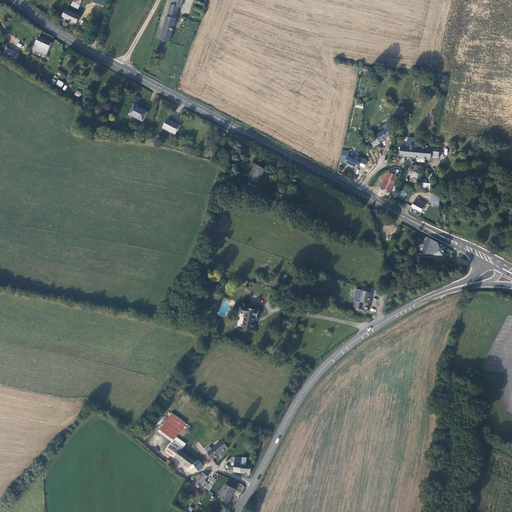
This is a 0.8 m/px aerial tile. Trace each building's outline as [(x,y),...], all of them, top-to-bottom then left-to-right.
[(78,9),(82,0),(81,0),(73,0),(72,2),(71,5),(78,9)] [(171,0),(167,15),(160,39),(162,40),(161,42),(164,43),(164,41),(169,42),(178,7),(181,7),(182,0),(171,0)] [(79,16),(66,10),(63,17),(76,24),(79,16)] [(51,44),(39,37),(33,50),(46,56),(51,44)] [(18,55),(9,49),(4,56),(13,62),(18,55)] [(58,80),(56,84),(61,88),(64,83),(58,80)] [(148,112),(134,105),(132,109),(133,110),(131,115),(143,121),(148,112)] [(395,118),(401,120),(404,108),(398,107),(395,118)] [(180,126),(168,119),(164,129),(176,134),(180,126)] [(380,142),(390,136),(387,128),(376,135),(380,142)] [(368,151),(380,143),(380,142),(376,135),(363,143),(368,151)] [(427,145),(427,149),(431,149),(431,155),(433,155),(433,159),(437,159),(439,146),(427,145)] [(414,148),(413,148),(412,157),(433,159),(433,155),(431,155),(431,149),(427,149),(414,148)] [(350,158),(341,154),(340,161),(356,169),(359,162),(351,158),(352,157),(350,157),(350,158)] [(364,171),(367,174),(375,164),(371,157),(366,162),(369,165),(364,171)] [(265,170),(255,165),(249,178),(257,183),(265,170)] [(417,183),(418,173),(410,172),(409,182),(417,183)] [(397,177),(388,173),(380,189),(388,194),(397,177)] [(416,198),(412,207),(421,212),(425,203),(416,198)] [(443,255),(446,247),(427,237),(422,253),(443,255)] [(355,301),(353,308),(358,309),(358,310),(367,312),(371,290),(368,289),(368,292),(356,289),(353,301),(355,301)] [(245,314),(242,328),(253,330),(256,318),(257,318),(259,311),(243,307),(241,313),(245,314)] [(160,430),(174,440),(186,424),(172,414),(160,430)] [(183,446),(174,440),(167,451),(175,457),(180,451),(183,446)] [(212,459),(228,448),(223,442),(207,452),(212,459)] [(195,466),(199,471),(204,466),(199,460),(195,461),(180,451),(175,457),(192,469),(195,466)] [(231,455),(231,463),(230,466),(230,471),(234,472),(235,458),(242,459),(242,464),(251,465),(253,458),(231,455)] [(234,472),(250,474),(251,465),(242,464),(242,459),(235,458),(234,472)] [(207,474),(205,473),(203,473),(198,480),(206,487),(208,484),(204,481),(208,476),(206,475),(207,474)] [(234,489),(226,485),(219,497),(228,501),(234,489)]
